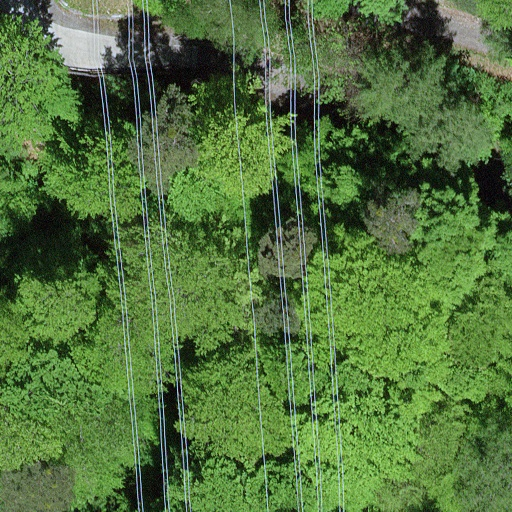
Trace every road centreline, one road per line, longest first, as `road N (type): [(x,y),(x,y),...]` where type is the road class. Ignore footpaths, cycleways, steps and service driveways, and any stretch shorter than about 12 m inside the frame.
road 1 (track): [(511,168),(288,74),(237,40),(60,29),(36,0)]
road 2 (track): [(356,0),(511,35)]
